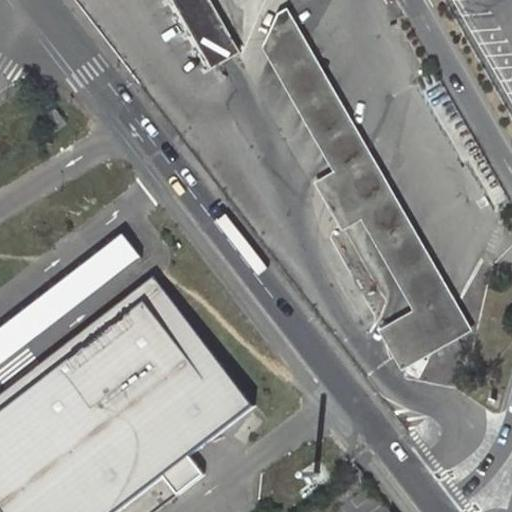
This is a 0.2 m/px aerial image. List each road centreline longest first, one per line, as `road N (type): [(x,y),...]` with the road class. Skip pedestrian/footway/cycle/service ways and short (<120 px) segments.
road 1 (unclassified): [(438,511),(33,0)]
road 2 (unknown): [(0,309),(115,221)]
